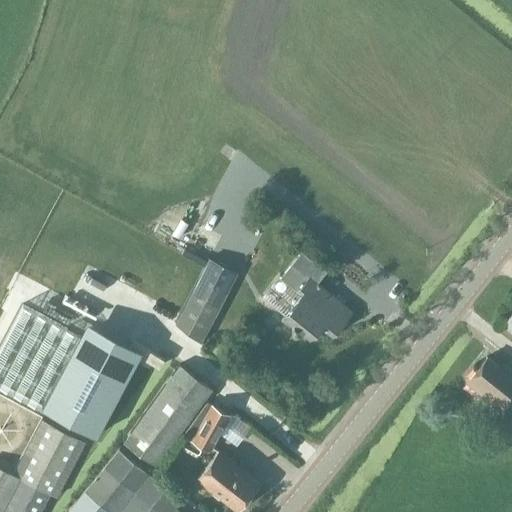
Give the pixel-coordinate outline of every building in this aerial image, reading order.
[(304,295),(287,316),(286,318),(311,339),(322,326),(334,336),(354,311),(318,283),(328,271),(303,251),(283,276),(305,294),(304,295)] [(200,279),(229,293),(235,280),(237,277),(209,263),(207,266),(200,279)] [(110,275),(91,313),(138,336),(165,283),(144,273),(136,288),(110,275)] [(262,296),(287,316),(304,295),(279,275),(262,296)] [(387,276),(381,295),(396,300),(403,280),(387,276)] [(200,279),(173,333),(201,348),(229,293),(200,279)] [(0,348),(0,380),(97,434),(136,363),(27,301),(0,348)] [(511,312),(502,324),(511,331),(511,312)] [(486,358),(466,383),(500,410),(511,395),(511,372),(501,364),(498,368),(486,358)] [(213,388),(180,364),(124,441),(157,464),(213,388)] [(195,440),(214,406),(207,402),(183,434),(195,440)] [(231,415),(214,406),(195,440),(212,450),(231,415)] [(40,418),(12,472),(51,493),(57,496),(85,441),(40,418)] [(182,499),(119,448),(67,511),(183,511),(176,507),(182,499)] [(261,482),(220,450),(197,479),(238,511),(261,482)] [(0,511),(40,511),(51,493),(12,472),(0,465),(0,511)]
